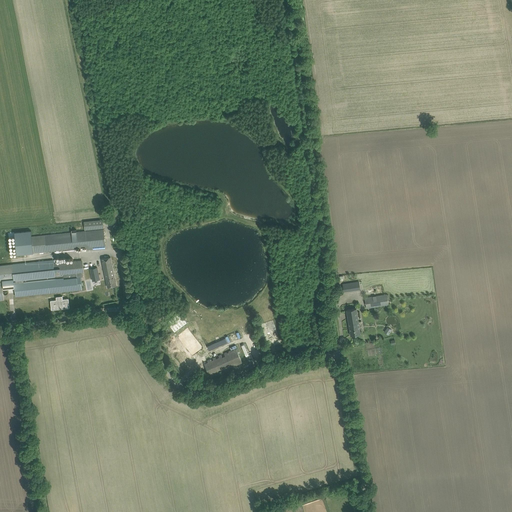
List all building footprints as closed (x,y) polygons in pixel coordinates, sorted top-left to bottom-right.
[(103,219),(84,221),(85,230),(104,228),(103,219)] [(12,264),(36,262),(35,253),(46,252),(78,248),(111,245),(110,229),(76,232),(44,235),(32,236),(31,230),(0,233),(0,265),(12,264)] [(36,262),(12,264),(0,265),(0,299),(4,300),(2,284),(14,283),(15,291),(15,296),(82,289),(82,284),(81,277),(83,276),(83,273),(84,273),(82,260),(57,263),(56,257),(51,257),(51,260),(36,262)] [(110,257),(102,259),(108,287),(116,285),(110,257)] [(344,291),(361,289),(360,281),(343,283),(344,291)] [(366,308),(389,305),(387,294),(365,298),(366,308)] [(356,308),(347,310),(351,335),(360,334),(356,308)] [(179,313),(167,322),(175,331),(186,322),(179,313)] [(183,366),(188,364),(191,361),(182,348),(184,346),(178,336),(175,338),(173,339),(169,342),(173,348),(172,349),(183,366)] [(242,362),(240,358),(236,348),(204,362),(210,377),(242,362)]
